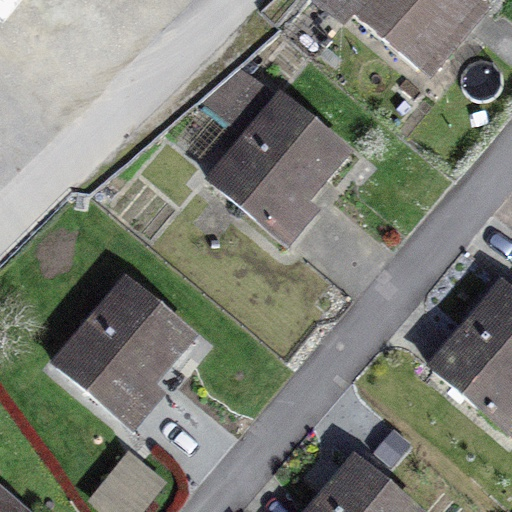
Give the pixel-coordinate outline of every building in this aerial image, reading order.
[(472,0),(333,0),(417,71),(476,3),(472,0)] [(248,140),(211,184),(289,250),(291,248),(279,238),(347,157),(281,101),(279,103),(256,83),(225,120),(248,140)] [(126,286),(57,367),(134,434),(136,431),(124,421),(192,341),(126,286)] [(511,298),(502,290),(433,372),(509,437),(511,434),(500,425),(511,410),(511,298)] [(413,511),(356,463),(314,511),(413,511)] [(16,511),(0,498),(0,511),(16,511)]
